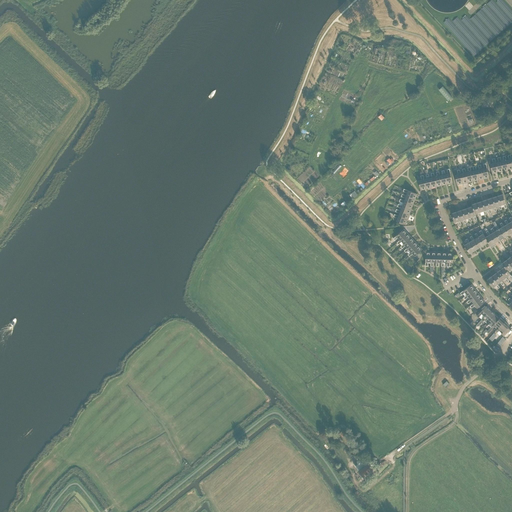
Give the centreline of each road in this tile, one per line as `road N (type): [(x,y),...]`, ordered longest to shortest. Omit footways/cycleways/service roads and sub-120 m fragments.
road 1 (track): [(467,101),(439,112),(419,74),(357,57),(309,155),(328,192),(404,126),(427,116)]
road 2 (residential): [(471,272),(439,201),(511,180)]
